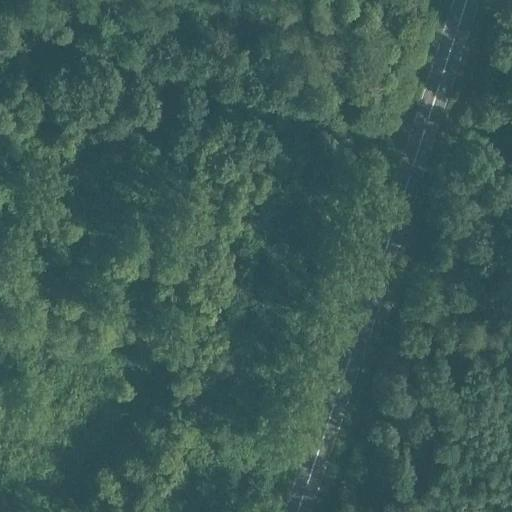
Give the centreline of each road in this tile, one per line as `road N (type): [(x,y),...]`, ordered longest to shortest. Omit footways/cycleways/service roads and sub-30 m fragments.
road 1 (tertiary): [(301,511),(469,0)]
road 2 (track): [(511,164),(422,148),(0,19)]
